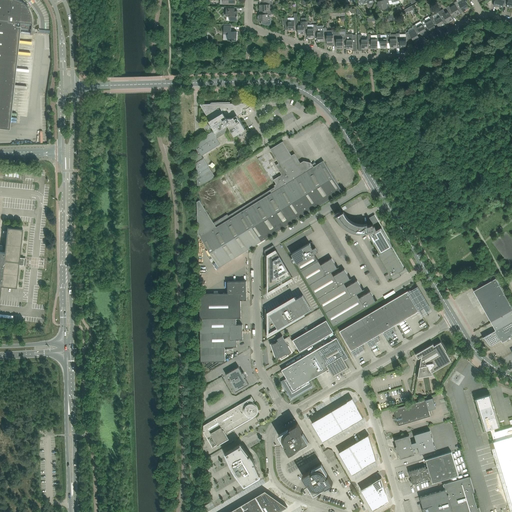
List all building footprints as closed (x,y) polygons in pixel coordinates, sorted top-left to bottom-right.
[(31,30),(32,23),(32,19),(31,15),(30,11),(28,8),(26,5),(23,2),(19,0),(0,0),(0,126),(9,128),(19,28),(31,29),(31,30)] [(390,4),(389,4),(386,5),(384,0),(383,0),(378,1),(378,4),(376,4),(377,6),(379,6),(380,10),(383,9),(384,11),(391,9),(390,4)] [(454,3),(455,5),(456,5),(458,9),(461,7),(463,12),(469,8),(464,0),(463,0),(458,3),(457,1),(454,3)] [(270,4),(265,4),(260,4),(260,11),(265,11),(265,14),(268,14),(273,14),(273,10),(270,10),(269,4),(270,4)] [(450,14),(452,12),(455,17),(461,13),(458,9),(456,5),(455,5),(450,8),(449,6),(446,8),(448,11),(450,14)] [(226,17),(230,17),(230,21),(237,21),(237,11),(235,11),(235,8),(226,8),(226,17)] [(438,12),(440,16),(442,18),(444,17),(448,23),(453,20),(450,14),(448,11),(445,13),(443,9),(438,12)] [(288,18),(288,22),(288,31),(295,31),(295,25),(298,25),(298,24),(298,13),(294,13),(294,18),(288,18)] [(268,17),(268,14),(265,14),(258,14),(258,21),(261,21),(261,23),(260,23),(264,24),(268,25),(272,25),(271,25),(271,17),(268,17)] [(434,25),(437,23),(439,28),(445,25),(442,18),(440,16),(434,19),(432,15),(429,17),(430,19),(434,25)] [(424,20),(421,22),(422,24),(425,28),(428,27),(430,31),(436,28),(434,25),(430,19),(426,21),(425,19),(424,20)] [(301,21),(301,24),(298,24),(298,25),(298,34),(305,34),(304,29),(307,28),(307,27),(308,27),(307,25),(307,21),(301,21)] [(308,27),(307,27),(307,28),(308,38),(314,38),(314,32),(317,32),(317,31),(318,31),(317,26),(317,24),(314,25),(307,25),(308,27)] [(412,26),(415,30),(416,32),(419,31),(422,36),(428,32),(425,28),(422,24),(417,27),(416,25),(412,26)] [(231,41),(232,41),(237,41),(237,32),(231,32),(231,26),(224,25),(223,34),(228,34),(228,41),(231,41)] [(323,28),(323,26),(317,26),(318,31),(317,31),(317,32),(317,41),(324,41),(324,36),(327,35),(327,34),(327,30),(327,28),(323,28)] [(337,31),(337,38),(336,38),(336,39),(337,48),(343,48),(343,43),(346,43),(346,39),(346,34),(346,29),(339,29),(339,31),(337,31)] [(327,30),(327,34),(327,35),(327,45),(334,45),(334,39),(336,39),(336,38),(337,38),(337,31),(333,32),(333,30),(327,30)] [(406,33),(406,37),(406,41),(412,38),(414,42),(420,39),(416,32),(415,30),(410,33),(409,31),(406,33)] [(387,33),(387,38),(387,41),(390,41),(390,48),(397,48),(397,41),(397,37),(391,38),(391,33),(387,33)] [(407,47),(406,41),(406,37),(400,37),(400,33),(396,33),(397,37),(397,41),(400,41),(400,48),(407,47)] [(346,49),(353,49),(353,46),(354,46),(354,43),(356,43),(356,34),(352,34),(346,34),(346,39),(346,43),(346,49)] [(358,34),(358,37),(358,43),(360,43),(360,46),(362,46),(362,49),(368,49),(368,43),(367,38),(362,38),(362,34),(358,34)] [(377,35),(371,35),(371,34),(367,34),(367,38),(368,43),(371,43),(371,49),(378,48),(378,41),(377,41),(377,38),(377,35)] [(377,35),(377,38),(377,41),(378,41),(381,41),(381,48),(387,48),(387,41),(387,38),(381,38),(381,34),(377,34),(377,35)] [(196,142),(198,145),(195,147),(195,152),(196,153),(197,188),(215,177),(204,158),(203,158),(202,156),(206,153),(220,144),(217,138),(225,133),(226,128),(225,126),(228,124),(232,131),(235,135),(246,129),(235,112),(239,109),(238,108),(247,103),(200,104),(210,120),(209,121),(215,130),(196,142)] [(200,200),(197,202),(198,233),(203,241),(220,267),(249,249),(257,244),(265,239),(343,191),(342,191),(323,161),(317,165),(315,162),(310,165),(304,164),(302,162),(300,163),(295,154),(292,155),(283,141),(279,144),(270,149),(279,163),(276,165),(282,175),(278,177),(274,179),(277,184),(277,185),(275,187),(228,216),(227,214),(214,223),(200,200)] [(16,176),(16,169),(6,168),(5,176),(16,176)] [(338,212),(335,214),(337,216),(336,216),(338,220),(339,221),(340,222),(341,223),(342,224),(343,225),(344,226),(345,227),(346,228),(347,229),(348,230),(350,230),(351,231),(352,232),(354,232),(355,232),(357,233),(358,233),(360,233),(361,233),(362,233),(364,233),(365,233),(367,233),(369,232),(370,234),(369,234),(379,251),(379,252),(380,253),(392,246),(392,247),(393,246),(393,245),(382,227),(380,223),(379,223),(375,215),(370,219),(373,224),(371,225),(368,226),(367,224),(365,224),(364,224),(363,224),(363,225),(362,225),(361,225),(360,224),(358,224),(357,224),(356,224),(355,223),(354,223),(353,222),(352,222),(351,221),(350,220),(349,219),(348,218),(347,217),(346,216),(345,215),(345,214),(344,213),(344,212),(340,214),(339,214),(340,214),(340,213),(340,212),(339,212),(338,212)] [(0,297),(1,285),(11,286),(13,287),(17,287),(19,265),(22,265),(24,266),(24,258),(22,258),(20,257),(23,228),(7,227),(5,252),(0,251),(0,297)] [(292,258),(292,259),(293,262),(296,261),(301,271),(319,261),(314,254),(318,252),(315,247),(313,248),(310,243),(291,254),(294,258),(293,258),(292,258)] [(392,246),(380,253),(379,254),(394,279),(401,275),(401,274),(399,272),(401,271),(402,272),(403,271),(402,270),(405,269),(392,247),(392,246)] [(269,288),(279,282),(291,275),(293,278),(276,250),(277,252),(269,257),(269,256),(268,256),(269,288)] [(301,271),(309,284),(331,272),(339,267),(337,268),(337,266),(332,258),(321,265),(319,261),(301,271)] [(349,277),(345,269),(334,276),(331,272),(309,284),(318,298),(344,283),(352,278),(351,278),(350,279),(349,277),(350,277),(349,277)] [(511,309),(511,307),(503,291),(496,278),(474,291),(491,321),(511,309)] [(318,298),(326,312),(357,294),(364,289),(363,290),(362,288),(357,280),(346,287),(344,283),(318,298)] [(247,300),(246,281),(228,282),(228,294),(228,300),(241,300),(247,300)] [(427,312),(431,310),(418,288),(414,290),(414,291),(412,293),(414,297),(413,297),(414,298),(415,298),(418,303),(416,304),(420,310),(424,308),(427,312)] [(386,304),(398,323),(420,310),(416,304),(418,303),(415,298),(414,298),(413,297),(414,297),(412,293),(410,289),(386,304)] [(384,297),(385,299),(396,293),(394,290),(384,297)] [(357,294),(326,312),(334,326),(376,301),(375,300),(375,299),(370,291),(359,298),(357,294)] [(228,294),(200,294),(201,333),(243,332),(243,324),(237,324),(236,318),(241,318),(241,300),(228,300),(228,294)] [(307,312),(311,309),(303,295),(296,298),(295,297),(268,313),(268,315),(269,315),(269,334),(266,336),(307,312)] [(461,311),(473,304),(471,301),(460,308),(461,311)] [(398,323),(386,304),(371,313),(382,332),(385,337),(394,332),(393,328),(394,327),(393,326),(398,323)] [(496,330),(511,321),(511,309),(491,321),(496,330)] [(369,346),(379,341),(377,337),(379,336),(378,335),(382,332),(371,313),(355,322),(367,341),(369,346)] [(333,332),(327,320),(292,340),(289,336),(284,339),(282,336),(277,339),(274,341),(275,343),(271,344),(276,358),(280,357),(282,359),(288,356),(287,354),(291,352),(292,353),(298,349),(300,351),(333,332)] [(511,321),(496,330),(483,337),(484,337),(491,346),(501,340),(502,342),(509,339),(511,338),(511,337),(511,336),(511,321)] [(354,355),(363,350),(362,347),(363,346),(362,344),(367,341),(355,322),(340,331),(354,355)] [(243,332),(201,333),(201,362),(225,361),(225,347),(237,346),(237,339),(243,339),(243,332)] [(337,338),(318,349),(327,364),(329,369),(333,377),(349,368),(347,365),(344,360),(348,357),(337,338)] [(433,344),(415,354),(418,359),(419,358),(420,359),(419,360),(420,362),(421,361),(418,375),(418,378),(433,375),(431,373),(432,372),(447,364),(452,361),(446,351),(446,350),(441,342),(434,346),(433,344)] [(318,349),(282,370),(287,378),(282,381),(292,397),(312,385),(309,381),(329,369),(318,349)] [(226,374),(236,391),(249,384),(245,378),(247,377),(244,372),(242,373),(239,367),(226,374)] [(486,430),(490,429),(494,428),(499,426),(489,395),(477,398),(486,430)] [(209,422),(204,425),(204,432),(212,448),(228,439),(225,434),(255,416),(254,414),(255,413),(256,412),(257,412),(258,410),(257,410),(257,409),(256,407),(255,405),(253,405),(254,403),(251,398),(209,422)] [(352,398),(312,422),(323,441),(359,420),(364,417),(359,409),(352,398)] [(431,408),(435,407),(433,398),(426,400),(425,400),(394,409),(399,425),(430,416),(429,410),(431,410),(431,408)] [(298,423),(284,431),(279,434),(290,454),(309,442),(298,423)] [(493,442),(511,503),(511,426),(495,432),(494,428),(490,429),(494,442),(493,442)] [(414,435),(410,436),(412,443),(413,448),(418,447),(420,454),(436,449),(430,430),(415,434),(414,435)] [(361,439),(339,452),(352,474),(373,462),(376,460),(375,455),(370,440),(369,434),(361,439)] [(409,435),(395,439),(397,446),(395,447),(397,452),(399,452),(401,459),(415,454),(413,448),(412,443),(410,436),(409,435)] [(251,458),(251,457),(250,455),(242,444),(242,445),(241,443),(234,447),(235,449),(234,450),(232,448),(226,452),(227,453),(226,454),(233,467),(236,471),(235,472),(244,484),(245,483),(246,485),(252,481),(251,479),(252,478),(253,478),(254,480),(260,476),(259,475),(260,475),(254,462),(252,460),(253,460),(253,459),(252,458),(251,458)] [(327,458),(335,455),(332,448),(324,451),(327,458)] [(426,460),(428,467),(431,476),(433,482),(432,483),(459,475),(451,452),(425,459),(425,460),(426,460)] [(303,475),(309,486),(314,494),(333,483),(322,464),(303,475)] [(431,476),(428,467),(426,468),(426,466),(409,471),(411,479),(410,482),(413,483),(413,484),(430,479),(429,476),(431,476)] [(480,511),(479,508),(477,508),(473,493),(475,492),(470,476),(448,483),(450,488),(420,497),(421,499),(424,508),(423,508),(424,511),(480,511)] [(373,482),(361,489),(373,510),(389,501),(384,486),(381,477),(373,482)] [(265,491),(229,511),(278,511),(288,507),(265,491)] [(205,505),(207,510),(215,507),(212,501),(205,505)]
